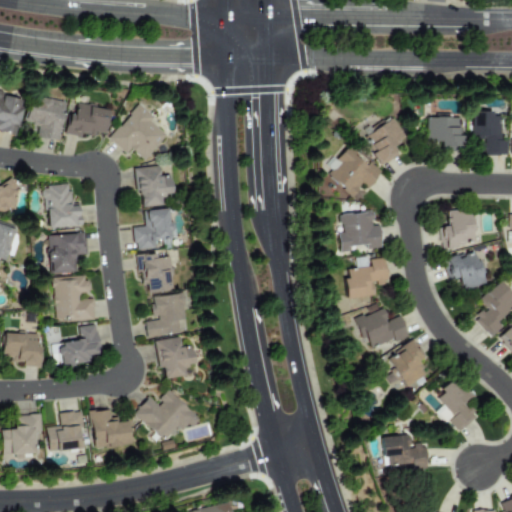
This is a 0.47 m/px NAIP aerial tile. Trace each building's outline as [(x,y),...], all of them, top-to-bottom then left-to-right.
[(0,131),(12,135),(21,100),(0,95),(0,131)] [(54,141),(62,102),(27,95),(22,123),(36,125),(33,137),(54,141)] [(103,134),(106,108),(73,104),(71,115),(65,114),(62,135),(77,136),(78,134),(91,135),(92,133),(103,134)] [(127,149),(140,161),(165,134),(134,106),(104,138),(122,154),(127,149)] [(497,118),(488,118),(488,112),(468,112),(467,139),(478,140),(478,156),(503,156),(503,139),(497,138),(497,118)] [(422,118),(423,142),(438,142),(438,152),(450,152),(450,146),(458,146),(457,117),(422,118)] [(401,139),(388,119),(358,137),(377,167),(394,156),(389,147),(401,139)] [(377,172),(365,163),(363,166),(342,148),(332,161),(335,163),(324,177),(348,197),(358,185),(363,190),(377,172)] [(133,168),(135,207),(158,206),(158,196),(168,195),(167,175),(156,176),(156,167),(133,168)] [(77,227),(77,204),(67,204),(66,186),(41,186),(42,228),(77,227)] [(10,190),(0,189),(0,212),(8,213),(10,190)] [(141,211),(142,226),(130,227),(132,250),(153,249),(152,241),(167,240),(164,208),(141,211)] [(438,248),(471,245),(467,210),(443,212),(444,227),(436,228),(438,248)] [(377,249),(376,226),(368,227),(368,212),(335,214),(337,253),(347,252),(346,247),(362,246),(362,250),(377,249)] [(0,260),(1,261),(6,247),(12,228),(10,227),(9,226),(0,223),(0,260)] [(73,272),(72,255),(83,255),(82,233),(44,235),(46,274),(73,272)] [(481,283),(469,250),(441,260),(448,279),(453,277),(458,291),(481,283)] [(145,294),(168,291),(164,256),(152,258),(152,253),(133,256),(137,286),(144,285),(145,294)] [(343,299),(371,296),(370,286),(383,285),(381,259),(366,260),(367,267),(340,270),(343,299)] [(90,320),(90,299),(74,300),(74,293),(84,293),(84,276),(49,277),(50,321),(90,320)] [(511,304),(494,283),(474,300),(481,309),(470,319),(486,338),(497,328),(493,322),(511,305),(511,304)] [(143,338),(185,332),(179,293),(147,298),(150,319),(141,320),(143,338)] [(403,337),(396,316),(381,322),(376,308),(351,318),(363,350),(389,341),(390,342),(403,337)] [(511,321),(494,340),(507,353),(511,348),(511,321)] [(74,327),(76,341),(54,344),(57,366),(96,361),(92,325),(74,327)] [(38,367),(38,347),(34,347),(34,334),(0,333),(0,357),(8,358),(7,362),(20,362),(20,366),(38,367)] [(181,377),(179,366),(191,364),(189,345),(177,347),(176,337),(151,340),(154,369),(160,369),(161,379),(181,377)] [(382,354),(398,388),(421,377),(413,361),(419,358),(411,341),(382,354)] [(443,421),(453,433),(472,417),(459,403),(466,397),(450,379),(430,396),(448,417),(443,421)] [(158,441),(173,425),(179,431),(185,424),(189,428),(196,420),(164,390),(153,402),(146,396),(129,414),(158,441)] [(430,414),(441,423),(447,416),(436,406),(430,414)] [(125,420),(107,421),(107,410),(86,411),(88,448),(126,446),(125,420)] [(45,452),(80,448),(75,411),(54,414),(56,426),(41,428),(45,452)] [(0,428),(0,454),(32,454),(32,443),(37,442),(36,415),(12,416),(13,428),(0,428)] [(376,437),(377,466),(406,464),(406,470),(421,470),(420,445),(404,445),(404,436),(376,437)] [(501,511),(511,511),(511,496),(498,501),(501,511)] [(187,511),(228,511),(227,503),(187,511)]
